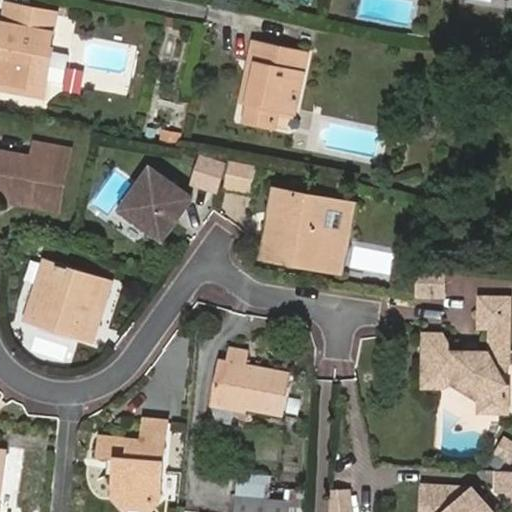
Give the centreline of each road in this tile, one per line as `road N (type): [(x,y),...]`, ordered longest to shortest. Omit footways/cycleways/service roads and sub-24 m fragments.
road 1 (residential): [(72,392),(123,373),(206,259)]
road 2 (residential): [(206,259),(266,298),(341,308)]
road 3 (residential): [(72,392),(61,511)]
